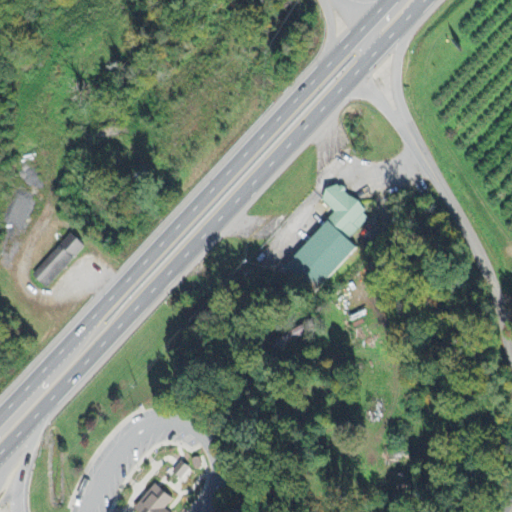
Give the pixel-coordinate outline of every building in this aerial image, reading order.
[(326,220),(334,211),(320,198),(335,182),(364,209),(361,213),(366,217),(346,238),(326,220)] [(326,220),(283,267),(310,293),(354,246),(346,238),(326,220)] [(68,234),(32,274),(45,286),(82,247),(68,234)] [(309,320),(269,341),(273,349),(313,327),(309,320)] [(192,468),(183,462),(175,474),(183,480),(192,468)] [(154,481),(132,506),(138,511),(158,511),(172,497),(154,481)]
